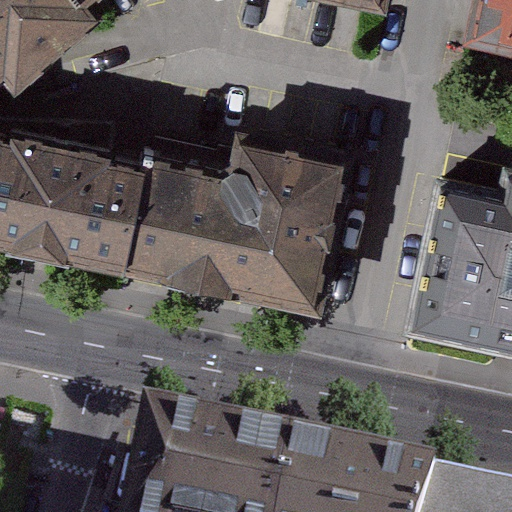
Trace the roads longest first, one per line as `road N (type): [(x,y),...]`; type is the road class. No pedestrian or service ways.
road 1 (tertiary): [(102,358),(511,445)]
road 2 (residential): [(102,358),(56,511)]
